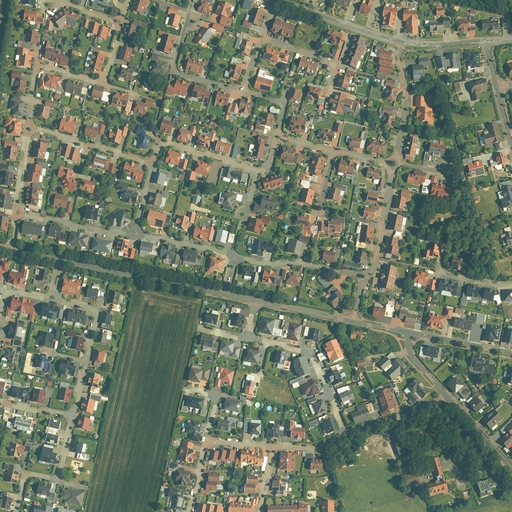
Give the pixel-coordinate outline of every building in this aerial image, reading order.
[(151,1),(149,0),(135,0),(132,11),(146,16),(151,1)] [(237,5),(222,0),(214,22),(230,27),(237,5)] [(244,0),(244,2),(241,1),(239,9),(249,11),(249,8),(251,8),(252,0),(244,0)] [(374,0),(363,0),(359,12),(369,16),(374,0)] [(214,6),(203,2),(199,13),(210,16),(214,6)] [(383,27),(395,29),(398,9),(386,7),(383,27)] [(25,9),(23,21),(42,23),(42,19),(37,18),(38,11),(25,9)] [(265,13),(253,9),(248,25),(260,29),(265,13)] [(65,10),(53,20),(61,29),(67,24),(76,27),(80,16),(65,10)] [(408,34),(419,34),(419,20),(418,20),(418,12),(413,12),(413,10),(407,10),(406,11),(404,11),(404,22),(406,22),(406,28),(408,28),(408,34)] [(183,19),(171,15),(167,27),(179,30),(183,19)] [(499,21),(499,28),(502,28),(501,20),(501,18),(494,18),(494,21),(499,21)] [(297,27),(275,19),(271,32),(292,40),(297,27)] [(501,20),(502,28),(511,28),(511,19),(501,20)] [(431,32),(444,32),(444,28),(444,20),(431,21),(431,32)] [(458,21),(459,32),(471,31),(471,30),(471,20),(458,21)] [(483,22),(484,30),(499,29),(499,28),(499,21),(494,21),(483,22)] [(109,28),(92,23),(88,35),(105,40),(109,28)] [(138,29),(128,25),(123,39),(134,43),(138,29)] [(213,34),(204,29),(196,42),(205,47),(213,34)] [(342,34),(327,29),(324,41),(338,47),(342,34)] [(39,32),(28,31),(27,45),(37,46),(39,32)] [(176,40),(165,36),(159,53),(170,57),(176,40)] [(367,40),(354,36),(345,66),(357,70),(367,40)] [(253,45),(243,42),(239,54),(249,57),(253,45)] [(133,52),(122,48),(118,61),(129,64),(133,52)] [(33,51),(17,49),(15,68),(30,70),(33,51)] [(48,49),(45,59),(67,65),(70,55),(48,49)] [(280,54),(267,49),(263,60),(277,65),(280,54)] [(380,66),(379,72),(392,76),(395,68),(393,68),(394,62),(391,61),(393,55),(381,52),(380,58),(381,59),(379,66),(380,66)] [(480,52),(466,53),(466,61),(468,60),(469,67),(472,67),(472,68),(481,68),(480,52)] [(281,61),(290,64),(292,57),(283,54),(281,61)] [(106,58),(95,55),(90,69),(101,73),(106,58)] [(459,55),(447,56),(447,58),(448,68),(448,70),(460,69),(459,55)] [(448,68),(447,58),(437,58),(439,69),(448,68)] [(206,65),(189,59),(185,70),(202,76),(206,65)] [(319,65),(301,60),(297,72),(315,78),(319,65)] [(167,65),(154,62),(152,72),(165,75),(167,65)] [(420,66),(413,67),(414,75),(421,75),(421,76),(425,76),(424,66),(420,66)] [(243,71),(233,67),(229,79),(239,83),(243,71)] [(357,71),(348,69),(346,75),(355,78),(357,71)] [(134,74),(122,70),(118,80),(131,84),(134,74)] [(62,80),(46,76),(42,89),(59,93),(62,80)] [(350,80),(338,77),(335,88),(347,91),(350,80)] [(273,83),(257,78),(253,89),(269,94),(273,83)] [(25,82),(15,80),(13,93),(24,94),(25,82)] [(189,85),(170,80),(167,95),(186,100),(189,85)] [(387,87),(384,99),(396,102),(399,89),(395,88),(397,83),(387,80),(385,86),(387,87)] [(84,85),(66,81),(64,94),(81,98),(84,85)] [(487,81),(470,85),(473,94),(479,92),(490,90),(487,81)] [(106,89),(94,86),(91,99),(103,102),(106,89)] [(310,86),(305,101),(312,102),(313,99),(318,101),(320,94),(321,90),(310,86)] [(303,92),(291,87),(286,100),(299,104),(303,92)] [(213,92),(198,88),(195,101),(210,105),(213,92)] [(231,95),(218,92),(214,105),(228,108),(231,95)] [(481,100),(479,92),(473,94),(475,102),(481,100)] [(129,96),(114,93),(111,106),(126,110),(129,96)] [(326,96),(320,94),(316,105),(320,106),(323,107),(326,96)] [(347,97),(335,94),(333,100),(330,99),(329,105),(331,105),(330,112),(343,115),(344,113),(356,116),(359,103),(346,100),(347,97)] [(253,102),(236,98),(232,114),(249,118),(253,102)] [(425,98),(416,98),(415,109),(419,109),(418,121),(421,121),(421,122),(428,122),(428,121),(431,122),(432,110),(425,109),(425,98)] [(24,102),(11,100),(9,117),(22,119),(24,102)] [(146,104),(137,102),(135,113),(146,116),(148,107),(153,108),(154,102),(147,100),(146,104)] [(50,108),(40,105),(36,118),(47,121),(50,108)] [(385,115),(382,127),(394,129),(397,116),(392,115),(393,110),(383,107),(382,114),(385,115)] [(275,116),(263,113),(259,128),(271,131),(275,116)] [(293,116),(290,127),(294,128),(293,131),(304,134),(308,121),(293,116)] [(67,121),(61,120),(58,132),(74,136),(77,123),(72,122),(73,118),(68,117),(67,121)] [(22,121),(7,119),(5,134),(20,136),(22,121)] [(174,123),(161,120),(158,132),(171,135),(174,123)] [(336,123),(335,130),(342,132),(344,125),(336,123)] [(484,137),(487,146),(496,144),(503,142),(498,124),(488,127),(491,135),(484,137)] [(97,129),(87,127),(85,137),(97,140),(98,135),(103,136),(105,126),(98,125),(97,129)] [(121,132),(112,130),(109,143),(120,145),(122,137),(124,137),(126,128),(122,127),(121,132)] [(191,132),(179,129),(176,141),(188,144),(191,132)] [(322,129),(320,139),(332,142),(335,132),(322,129)] [(211,138),(199,135),(196,148),(207,150),(211,138)] [(148,151),(151,138),(141,136),(138,148),(148,151)] [(268,139),(255,136),(250,159),(262,162),(268,139)] [(352,137),(350,146),(360,149),(363,139),(352,137)] [(417,139),(409,138),(406,157),(415,158),(417,139)] [(231,143),(217,140),(214,151),(229,155),(231,143)] [(370,140),(367,151),(385,155),(388,144),(370,140)] [(431,144),(429,156),(426,154),(425,162),(433,163),(434,158),(440,159),(441,157),(448,158),(449,150),(446,150),(447,147),(442,147),(443,142),(438,141),(438,146),(431,144)] [(496,144),(498,151),(505,149),(503,142),(496,144)] [(47,144),(35,143),(33,158),(45,160),(47,144)] [(73,147),(65,145),(62,158),(67,159),(67,161),(79,164),(81,158),(77,157),(79,149),(73,148),(73,147)] [(18,149),(7,148),(5,161),(16,162),(18,149)] [(303,154),(282,148),(278,161),(299,167),(303,154)] [(188,156),(168,151),(165,166),(184,171),(188,156)] [(505,153),(496,156),(498,162),(499,165),(499,166),(503,165),(506,164),(508,163),(505,153)] [(112,158),(93,154),(89,168),(109,172),(112,158)] [(324,159),(313,157),(309,175),(320,177),(324,159)] [(342,160),(338,173),(353,176),(356,164),(342,160)] [(486,172),(493,170),(492,167),(491,164),(490,161),(483,163),(486,172)] [(138,165),(126,162),(123,174),(134,177),(135,177),(136,171),(138,165)] [(189,171),(186,181),(194,183),(196,178),(207,181),(212,166),(199,162),(196,172),(189,171)] [(481,162),(468,166),(471,178),(484,174),(481,162)] [(44,167),(30,165),(27,183),(42,185),(44,167)] [(243,173),(225,168),(222,180),(240,185),(243,173)] [(369,168),(367,178),(379,181),(382,171),(369,168)] [(73,172),(61,169),(59,177),(62,178),(61,181),(66,189),(75,191),(77,183),(71,181),(73,172)] [(13,173),(0,171),(0,186),(11,188),(13,173)] [(144,173),(136,171),(135,177),(134,177),(133,180),(142,183),(144,173)] [(414,176),(409,175),(407,184),(413,185),(413,182),(419,183),(419,185),(424,186),(426,175),(415,172),(414,176)] [(157,173),(154,185),(167,189),(170,176),(157,173)] [(270,181),(263,183),(265,192),(280,188),(279,186),(284,184),(281,175),(270,179),(270,181)] [(431,177),(430,186),(432,186),(430,197),(437,198),(437,200),(449,202),(452,187),(448,186),(447,191),(442,190),(443,187),(436,185),(438,178),(431,177)] [(85,180),(82,191),(94,194),(97,183),(85,180)] [(510,182),(501,184),(502,188),(504,199),(501,200),(504,209),(507,208),(508,212),(511,211),(511,187),(511,188),(510,182)] [(315,191),(303,188),(299,204),(311,207),(315,191)] [(331,188),(328,200),(339,202),(342,190),(331,188)] [(140,194),(126,190),(123,201),(138,204),(140,194)] [(401,190),(399,196),(408,199),(410,192),(401,190)] [(41,192),(29,191),(26,207),(39,208),(41,192)] [(225,194),(222,206),(225,207),(225,209),(234,211),(235,205),(233,205),(234,201),(237,202),(239,195),(228,192),(227,194),(225,194)] [(369,192),(367,202),(377,204),(379,195),(369,192)] [(163,196),(152,194),(149,207),(160,209),(163,196)] [(256,203),(254,210),(264,213),(265,210),(276,212),(279,200),(262,195),(260,204),(256,203)] [(12,198),(0,196),(0,197),(0,208),(10,210),(12,198)] [(70,200),(54,196),(51,206),(67,210),(70,200)] [(198,206),(200,198),(194,196),(191,204),(198,206)] [(407,198),(396,196),(393,211),(404,214),(407,198)] [(88,206),(85,219),(97,222),(100,209),(88,206)] [(366,208),(363,217),(375,220),(377,210),(366,208)] [(117,214),(109,219),(114,227),(119,224),(121,228),(131,222),(125,211),(118,215),(117,214)] [(169,216),(151,212),(148,225),(166,229),(169,216)] [(402,217),(391,216),(389,232),(400,233),(402,217)] [(190,219),(179,217),(176,231),(187,234),(190,219)] [(298,217),(296,227),(308,229),(307,233),(313,235),(315,225),(310,224),(311,220),(298,217)] [(319,222),(319,234),(329,234),(329,235),(335,235),(335,239),(342,239),(342,231),(346,231),(346,218),(338,218),(338,220),(333,220),(333,223),(329,223),(329,225),(326,225),(326,222),(319,222)] [(9,220),(0,219),(0,233),(8,234),(9,220)] [(271,221),(261,219),(261,221),(252,219),(248,232),(260,235),(263,223),(270,225),(271,221)] [(45,229),(23,224),(21,233),(43,238),(45,229)] [(51,226),(49,237),(61,239),(63,228),(51,226)] [(212,230),(197,227),(195,238),(210,242),(212,230)] [(363,227),(360,243),(372,246),(376,229),(363,227)] [(228,233),(218,231),(215,243),(225,245),(228,233)] [(90,238),(70,233),(67,248),(87,252),(90,238)] [(113,244),(94,239),(91,251),(111,256),(113,244)] [(255,239),(251,255),(263,257),(264,251),(273,253),(275,244),(255,239)] [(399,241),(388,239),(385,256),(396,257),(399,241)] [(130,243),(118,240),(116,252),(128,255),(130,243)] [(291,240),(287,252),(299,256),(303,243),(291,240)] [(154,245),(142,242),(140,252),(146,253),(146,255),(156,257),(157,253),(153,252),(154,245)] [(442,247),(430,245),(428,258),(440,260),(442,247)] [(175,249),(163,247),(159,262),(177,266),(180,256),(174,254),(175,249)] [(204,255),(186,251),(184,263),(201,267),(204,255)] [(325,251),(323,261),(327,262),(327,264),(331,265),(332,263),(334,264),(337,253),(325,251)] [(357,252),(355,263),(366,266),(369,255),(357,252)] [(454,257),(452,268),(466,271),(468,260),(454,257)] [(226,261),(212,258),(209,269),(223,272),(226,261)] [(244,266),(242,275),(252,277),(250,282),(258,284),(260,274),(255,273),(256,268),(244,266)] [(397,268),(383,266),(379,289),(394,291),(397,268)] [(51,272),(40,270),(38,283),(48,285),(51,272)] [(265,270),(263,282),(275,285),(277,276),(278,273),(265,270)] [(282,277),(282,280),(287,281),(286,284),(299,287),(302,275),(291,273),(291,271),(284,270),(282,277)] [(417,271),(414,283),(427,287),(430,274),(417,271)] [(22,274),(9,272),(7,284),(20,286),(22,274)] [(332,297),(327,301),(335,310),(347,299),(326,275),(319,281),(324,288),(326,286),(329,289),(327,291),(332,297)] [(81,284),(63,280),(61,293),(78,297),(81,284)] [(429,280),(427,290),(434,291),(436,281),(429,280)] [(459,285),(440,280),(437,292),(456,297),(459,285)] [(481,287),(469,285),(468,292),(467,296),(468,296),(473,297),(472,301),(477,302),(478,301),(479,294),(481,287)] [(100,289),(87,287),(85,298),(97,301),(100,289)] [(495,296),(496,291),(485,289),(483,295),(482,300),(493,302),(493,301),(495,296)] [(511,291),(503,292),(504,302),(511,301),(511,291)] [(120,294),(112,293),(109,307),(117,308),(120,294)] [(500,295),(495,296),(493,301),(497,301),(498,305),(502,304),(500,295)] [(34,302),(13,298),(10,312),(31,316),(34,302)] [(52,306),(41,304),(38,316),(48,318),(48,319),(55,320),(58,308),(52,307),(52,306)] [(375,306),(373,317),(384,320),(385,317),(392,318),(395,306),(388,304),(386,309),(375,306)] [(451,320),(453,310),(447,309),(445,317),(445,318),(451,320)] [(86,313),(70,310),(67,322),(84,325),(86,313)] [(401,310),(399,319),(406,320),(406,323),(415,325),(417,316),(408,314),(409,312),(401,310)] [(208,313),(205,323),(217,326),(219,316),(208,313)] [(234,314),(231,326),(243,329),(246,317),(234,314)] [(445,317),(430,314),(428,327),(435,328),(435,326),(443,328),(445,318),(445,317)] [(114,317),(105,315),(102,329),(111,331),(114,317)] [(262,316),(259,333),(273,336),(276,320),(262,316)] [(469,321),(456,319),(454,327),(471,331),(473,322),(469,321)] [(291,323),(288,340),(299,342),(303,325),(291,323)] [(21,343),(24,327),(11,325),(8,341),(21,343)] [(502,328),(487,325),(484,341),(494,343),(494,340),(499,341),(502,328)] [(310,328),(308,340),(319,343),(319,339),(323,340),(325,331),(310,328)] [(351,332),(350,340),(363,343),(364,334),(351,332)] [(51,350),(53,336),(42,334),(39,348),(51,350)] [(111,336),(100,334),(97,344),(109,346),(111,336)] [(202,335),(200,345),(214,348),(213,351),(217,352),(219,343),(214,342),(215,338),(202,335)] [(83,340),(74,338),(71,351),(81,353),(83,340)] [(231,358),(239,360),(242,348),(235,347),(235,344),(223,341),(221,353),(231,355),(231,358)] [(332,358),(334,363),(344,359),(337,341),(326,345),(328,351),(327,351),(330,359),(332,358)] [(440,349),(429,346),(429,349),(427,357),(438,359),(440,349)] [(427,357),(429,349),(422,348),(420,356),(427,357)] [(17,367),(19,353),(7,351),(5,360),(7,360),(6,365),(17,367)] [(107,353),(95,351),(92,363),(104,366),(107,353)] [(245,356),(243,365),(251,366),(252,364),(259,366),(262,353),(249,351),(248,357),(245,356)] [(278,352),(275,363),(279,364),(278,369),(290,371),(292,362),(286,361),(287,354),(278,352)] [(392,353),(387,358),(392,363),(394,361),(396,362),(399,360),(392,353)] [(476,368),(475,372),(494,375),(496,366),(486,364),(487,362),(483,361),(484,357),(474,355),(472,367),(476,368)] [(299,375),(300,378),(304,377),(312,374),(306,357),(294,362),(296,365),(294,366),(298,376),(299,375)] [(49,360),(36,358),(34,370),(47,372),(49,360)] [(392,363),(387,358),(380,364),(385,370),(392,363)] [(410,370),(400,358),(399,360),(396,362),(393,365),(394,366),(387,373),(394,381),(401,375),(403,376),(410,370)] [(73,365),(61,363),(59,374),(71,376),(73,365)] [(218,379),(216,388),(220,389),(222,382),(228,384),(227,386),(232,387),(235,371),(225,369),(225,368),(221,367),(219,374),(222,374),(221,379),(218,379)] [(192,369),(189,382),(201,385),(202,380),(208,382),(211,370),(204,369),(203,372),(192,369)] [(339,371),(329,375),(334,387),(344,382),(339,371)] [(101,376),(90,374),(87,388),(98,390),(101,376)] [(464,387),(456,378),(448,385),(456,394),(464,387)] [(305,380),(293,384),(295,389),(301,386),(309,384),(307,379),(305,380)] [(430,393),(418,379),(408,388),(412,393),(409,396),(416,403),(422,397),(424,399),(430,393)] [(317,381),(309,384),(301,386),(305,396),(309,395),(310,397),(321,393),(319,387),(320,386),(318,381),(317,382),(317,381)] [(249,382),(246,394),(254,396),(257,384),(249,382)] [(471,393),(466,387),(459,394),(464,399),(471,393)] [(24,390),(13,388),(11,397),(22,400),(24,390)] [(71,390),(62,388),(59,401),(69,403),(71,390)] [(385,391),(378,393),(384,412),(390,410),(395,408),(389,389),(385,391)] [(46,393),(35,391),(32,404),(43,406),(46,393)] [(351,392),(340,397),(343,404),(354,399),(351,392)] [(188,403),(187,407),(202,411),(203,406),(205,401),(189,397),(188,403)] [(485,405),(476,397),(469,404),(477,412),(485,405)] [(313,415),(317,413),(314,405),(319,404),(317,398),(308,401),(313,415)] [(221,404),(220,408),(222,408),(222,411),(241,414),(243,403),(227,399),(226,405),(221,404)] [(96,403),(84,400),(82,413),(93,415),(96,403)] [(317,413),(318,416),(328,412),(324,401),(319,404),(314,405),(317,413)] [(359,411),(352,414),(356,425),(372,419),(366,403),(357,407),(359,411)] [(496,411),(484,421),(491,430),(504,420),(496,411)] [(33,419),(15,415),(12,428),(31,432),(33,419)] [(219,420),(217,429),(232,432),(232,428),(235,428),(237,419),(228,417),(227,421),(219,420)] [(62,421),(50,419),(48,429),(60,431),(62,421)] [(91,421),(80,419),(78,431),(88,433),(91,421)] [(245,420),(245,433),(251,433),(251,436),(261,436),(262,425),(252,424),(252,420),(245,420)] [(310,423),(312,429),(315,427),(315,426),(320,425),(318,420),(310,423)] [(323,424),(328,436),(335,433),(334,432),(338,431),(334,420),(323,424)] [(187,422),(185,434),(191,435),(190,440),(201,442),(202,434),(200,434),(203,423),(192,421),(191,423),(187,422)] [(287,422),(286,431),(292,431),(292,439),(305,440),(306,429),(296,428),(296,422),(287,422)] [(510,434),(502,441),(509,450),(511,447),(511,424),(506,430),(510,434)] [(269,425),(268,438),(279,439),(280,436),(284,436),(285,428),(281,427),(281,426),(269,425)] [(391,434),(395,445),(403,442),(400,431),(391,434)] [(59,437),(46,435),(44,444),(57,446),(59,437)] [(83,445),(75,443),(72,454),(77,455),(77,459),(85,461),(86,455),(81,454),(83,445)] [(193,445),(182,443),(181,449),(192,451),(193,445)] [(395,446),(399,457),(407,455),(404,444),(395,446)] [(25,447),(13,445),(11,457),(20,459),(20,455),(23,456),(25,447)] [(196,452),(180,449),(178,462),(193,465),(196,452)] [(217,453),(210,451),(208,461),(215,463),(217,453)] [(225,453),(218,451),(215,462),(223,463),(225,453)] [(248,452),(240,451),(240,464),(247,464),(248,452)] [(233,453),(226,452),(223,462),(231,464),(233,453)] [(255,453),(248,452),(247,465),(255,466),(255,453)] [(57,456),(44,453),(42,463),(55,466),(57,456)] [(295,455),(280,454),(279,471),(294,472),(295,455)] [(263,455),(256,455),(255,467),(262,468),(263,455)] [(425,486),(428,497),(447,492),(439,459),(431,461),(436,483),(425,486)] [(311,461),(310,472),(322,473),(323,462),(311,461)] [(176,473),(178,466),(167,463),(165,471),(176,473)] [(190,473),(178,470),(176,483),(188,485),(190,473)] [(19,473),(8,471),(6,484),(16,486),(19,473)] [(403,477),(406,489),(420,485),(417,473),(403,477)] [(208,476),(208,484),(219,484),(219,476),(208,476)] [(495,477),(477,484),(481,498),(493,494),(491,489),(498,487),(495,477)] [(257,478),(247,478),(246,486),(257,487),(257,478)] [(274,478),(272,493),(284,494),(285,479),(274,478)] [(51,486),(39,484),(37,495),(49,497),(51,486)] [(205,484),(205,492),(216,492),(217,484),(205,484)] [(255,487),(244,486),(244,495),(255,495),(255,487)] [(68,491),(64,491),(62,500),(70,501),(69,506),(82,508),(85,493),(68,490),(68,491)] [(182,511),(184,498),(173,496),(171,509),(182,511)] [(11,500),(5,498),(2,510),(9,511),(11,500)] [(234,511),(236,505),(229,503),(227,511),(234,511)] [(242,511),(244,505),(236,503),(234,511),(242,511)] [(334,511),(334,504),(321,503),(320,511),(334,511)]
